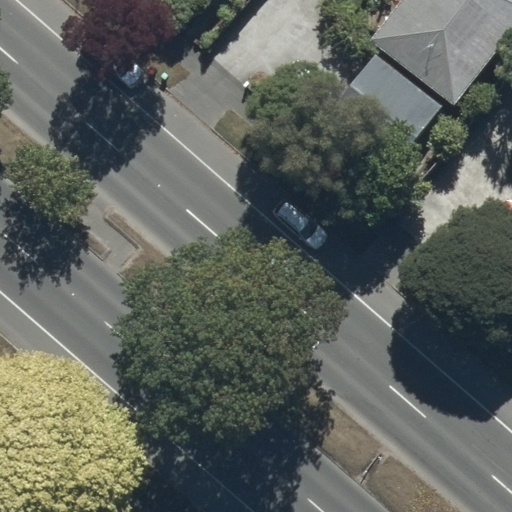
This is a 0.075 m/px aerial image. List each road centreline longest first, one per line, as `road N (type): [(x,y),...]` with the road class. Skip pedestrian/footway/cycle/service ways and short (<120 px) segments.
road 1 (primary): [(0,48),(511,494)]
road 2 (primary): [(324,511),(0,228)]
